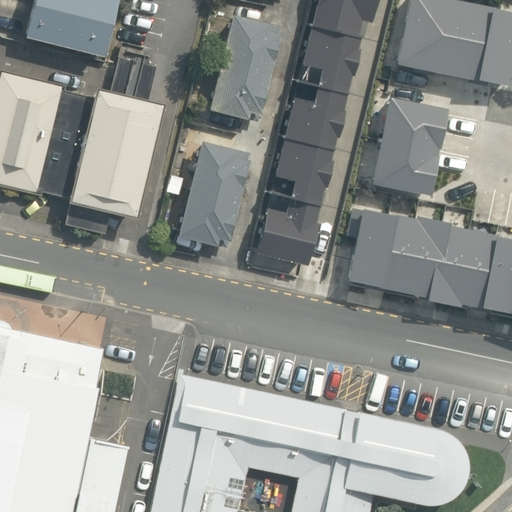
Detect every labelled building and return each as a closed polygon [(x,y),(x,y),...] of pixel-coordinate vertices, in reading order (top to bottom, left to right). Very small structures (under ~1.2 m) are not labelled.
[(109,0),(28,0),(19,38),(96,57),(109,0)] [(316,0),(255,256),(307,269),(317,227),(315,227),(324,190),(326,191),(332,164),(330,164),(336,141),(338,141),(344,114),(342,114),(351,79),(353,80),(359,53),(358,53),(361,39),(358,39),(361,24),(371,26),(376,0),(316,0)] [(509,91),(511,77),(511,17),(491,13),(491,12),(433,0),(409,0),(396,69),(509,91)] [(263,24),(227,15),(203,111),(241,120),(243,112),(253,115),(273,37),(275,37),(278,27),(263,23),(263,24)] [(59,86),(0,71),(0,187),(37,197),(38,193),(61,198),(60,204),(66,205),(61,225),(100,235),(105,215),(129,221),(157,105),(144,102),(153,68),(143,65),(145,58),(134,55),(132,62),(113,58),(105,92),(89,88),(87,98),(57,90),(59,86)] [(447,113),(389,101),(371,188),(430,200),(447,113)] [(231,150),(195,141),(171,237),(209,246),(211,238),(222,241),(242,163),(243,163),(246,153),(232,149),(231,150)] [(511,318),(511,243),(495,241),(496,238),(450,229),(450,228),(415,220),(414,222),(394,218),(393,220),(352,211),(346,237),(356,240),(347,284),(426,301),(425,304),(460,311),(460,308),(511,318)] [(0,511),(113,511),(128,445),(88,436),(103,348),(98,347),(100,340),(80,336),(78,343),(11,328),(7,322),(0,320),(0,511)] [(428,427),(177,373),(146,511),(235,511),(236,509),(245,466),(295,477),(287,511),(366,511),(370,493),(418,504),(427,504),(436,501),(444,497),(449,493),(454,487),(458,481),(461,473),(462,467),(461,458),(459,450),(456,443),(451,436),(444,432),(437,429),(428,427)]
